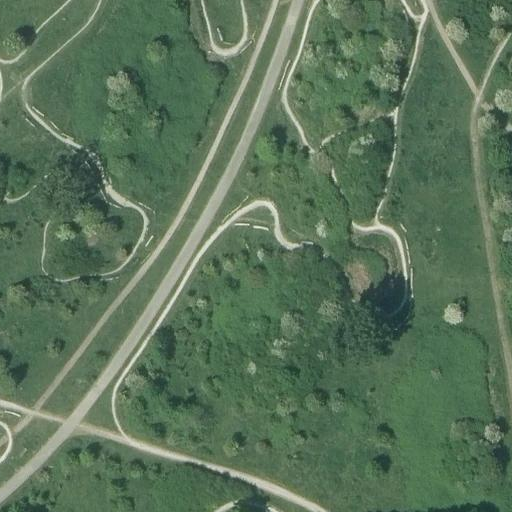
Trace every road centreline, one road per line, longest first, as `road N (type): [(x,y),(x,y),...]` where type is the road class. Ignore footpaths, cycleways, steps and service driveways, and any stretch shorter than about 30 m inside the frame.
road 1 (unknown): [(0,445),(68,372),(164,242),(244,100),(280,0)]
road 2 (unknown): [(427,0),(477,98),(511,133)]
